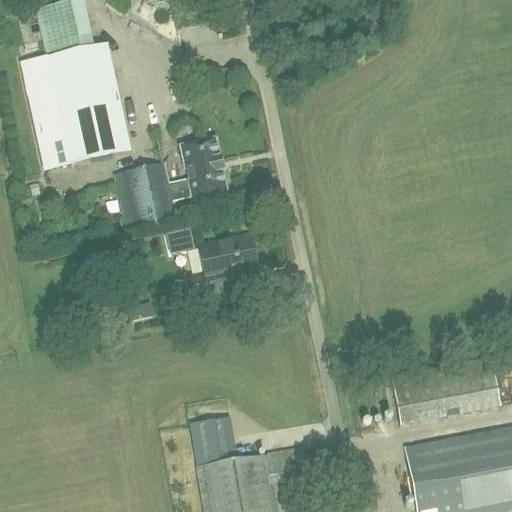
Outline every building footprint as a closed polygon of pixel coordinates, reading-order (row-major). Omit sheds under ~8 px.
[(82,53),(71,3),(34,11),(45,61),(21,66),(45,172),(129,154),(105,48),(82,53)] [(226,192),(220,166),(214,141),(179,149),(186,182),(166,186),(161,167),(122,176),(136,234),(175,225),(170,204),(189,199),(190,202),(203,199),(203,198),(226,192)] [(194,303),(244,292),(241,278),(256,275),(248,238),(197,249),(203,277),(189,280),(194,303)] [(400,428),(498,410),(489,361),(391,380),(400,428)] [(236,464),(228,421),(189,428),(203,511),(274,511),(271,493),(308,486),(302,451),(302,450),(264,456),(264,459),(236,464)] [(415,511),(506,511),(511,511),(511,430),(404,450),(415,511)]
